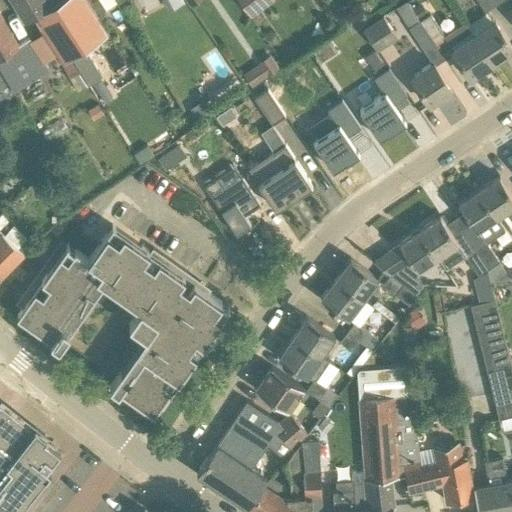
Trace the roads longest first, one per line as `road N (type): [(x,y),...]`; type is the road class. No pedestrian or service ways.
road 1 (residential): [(274,306),(334,230),(511,105)]
road 2 (residential): [(163,474),(274,306)]
road 3 (residential): [(163,474),(0,357)]
road 4 (residential): [(123,193),(224,256),(243,287),(274,306)]
